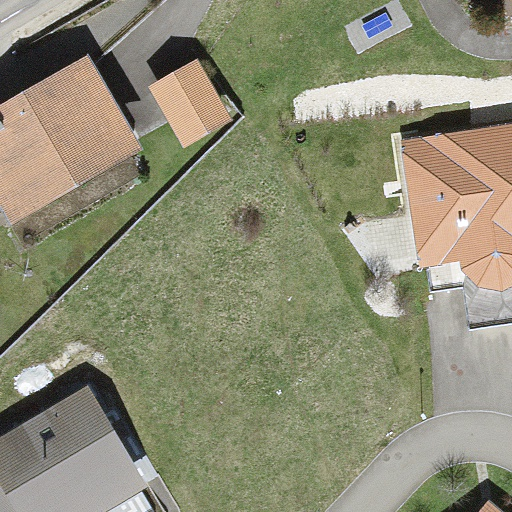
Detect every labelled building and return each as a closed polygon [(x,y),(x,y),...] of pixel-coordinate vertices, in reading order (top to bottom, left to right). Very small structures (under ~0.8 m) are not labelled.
[(80,59),(0,101),(0,209),(2,214),(127,148),(80,59)] [(197,64),(144,90),(169,142),(222,116),(197,64)] [(511,116),(382,140),(405,267),(444,260),(456,281),(479,289),(501,275),(509,250),(511,249),(511,116)] [(72,384),(0,424),(0,511),(70,511),(126,481),(72,384)] [(480,511),(466,501),(457,511),(480,511)]
